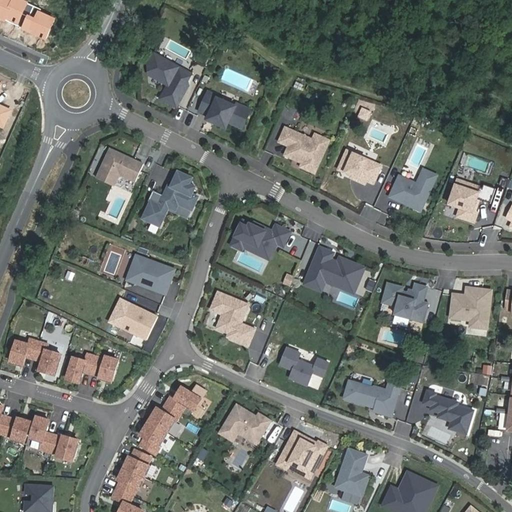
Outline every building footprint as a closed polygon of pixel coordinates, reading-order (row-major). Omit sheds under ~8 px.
[(19,24),(23,14),(28,3),(21,0),(14,0),(13,0),(0,0),(0,18),(1,19),(6,21),(7,18),(19,24)] [(42,9),(28,3),(23,14),(29,18),(36,21),(31,32),(46,39),(55,20),(40,13),(42,9)] [(24,29),(31,32),(36,21),(29,18),(24,29)] [(177,107),(189,85),(188,81),(192,74),(155,54),(148,67),(150,75),(164,83),(167,77),(172,79),(168,85),(161,98),(177,107)] [(229,122),(243,128),(249,113),(235,107),(234,110),(217,102),(218,100),(207,95),(200,111),(210,116),(208,120),(227,128),(229,122)] [(11,111),(0,105),(0,125),(4,127),(11,111)] [(301,167),(315,173),(329,141),(316,135),(313,140),(286,128),(280,142),(290,146),(286,155),(303,163),(301,167)] [(144,164),(111,149),(97,178),(115,186),(120,174),(136,182),(144,164)] [(339,169),(352,175),(359,178),(358,180),(365,183),(367,180),(374,183),(381,166),(347,151),(339,169)] [(397,179),(389,196),(421,211),(437,175),(427,170),(419,189),(397,179)] [(154,191),(149,201),(151,202),(144,218),(160,226),(169,207),(176,210),(179,204),(193,210),(198,198),(192,196),(193,194),(196,187),(190,184),(193,178),(179,172),(172,187),(170,191),(167,189),(165,196),(154,191)] [(491,204),(496,189),(484,185),(483,188),(458,180),(450,204),(461,208),(458,217),(474,222),(477,213),(473,211),(477,199),(491,204)] [(284,246),(290,232),(276,225),(273,232),(272,235),(266,232),(267,229),(255,223),(253,226),(243,221),(232,245),(242,250),(244,247),(246,241),(262,249),(259,255),(269,259),(277,243),(284,246)] [(262,249),(246,241),(244,247),(259,255),(262,249)] [(305,284),(315,289),(317,283),(323,281),(325,282),(343,289),(344,285),(356,290),(365,268),(340,258),(338,263),(336,267),(329,264),(331,260),(334,253),(320,248),(305,284)] [(176,270),(137,256),(128,280),(141,285),(143,284),(147,285),(147,287),(168,295),(173,281),(172,280),(176,270)] [(284,283),(290,286),(294,277),(288,275),(284,283)] [(322,291),(325,282),(323,281),(317,283),(315,289),(322,291)] [(372,291),(376,283),(371,281),(367,289),(372,291)] [(426,294),(414,291),(409,290),(409,293),(406,294),(402,293),(403,291),(404,288),(388,283),(383,303),(397,307),(395,315),(410,319),(424,322),(429,303),(424,302),(426,294)] [(414,291),(426,294),(428,287),(416,284),(414,291)] [(354,294),(356,290),(344,285),(343,289),(354,294)] [(467,288),(466,296),(466,298),(463,297),(463,295),(454,294),(452,311),(462,312),(462,317),(472,318),(471,321),(471,327),(488,329),(492,291),(467,288)] [(256,329),(242,323),(250,305),(218,292),(211,310),(223,314),(217,329),(229,334),(236,336),(234,340),(249,346),(256,329)] [(147,339),(159,317),(121,298),(109,321),(147,339)] [(462,312),(452,311),(451,318),(471,321),(472,318),(462,317),(462,312)] [(410,319),(395,315),(393,323),(408,327),(410,319)] [(18,341),(11,362),(24,366),(27,356),(44,361),(41,371),(56,375),(62,355),(47,350),(49,345),(31,339),(30,345),(18,341)] [(316,366),(299,359),(301,353),(288,348),(281,365),(294,370),(291,378),(308,386),(314,373),(324,377),(330,363),(319,359),(316,366)] [(113,382),(120,361),(107,357),(106,360),(89,354),(87,361),(75,358),(68,379),(81,383),(84,371),(101,376),(100,378),(113,382)] [(415,360),(423,362),(424,356),(416,354),(415,360)] [(483,373),(491,374),(492,366),(485,365),(483,373)] [(350,380),(344,398),(369,406),(373,403),(377,404),(375,411),(392,416),(399,393),(375,386),(373,387),(350,380)] [(195,410),(202,399),(182,387),(176,398),(172,395),(162,411),(158,408),(141,435),(146,438),(142,445),(156,454),(161,446),(160,445),(176,420),(177,420),(187,405),(195,410)] [(428,390),(424,403),(432,405),(431,409),(440,412),(438,417),(452,421),(450,428),(467,433),(474,410),(458,405),(459,402),(436,395),(437,393),(428,390)] [(239,433),(257,444),(272,420),(259,413),(257,416),(237,404),(220,433),(234,441),(239,433)] [(4,407),(0,405),(0,432),(13,437),(12,439),(25,443),(31,422),(18,418),(18,420),(1,415),(4,407)] [(496,421),(506,422),(507,414),(496,413),(496,421)] [(50,420),(37,417),(31,438),(43,442),(41,449),(58,454),(57,456),(73,461),(79,440),(63,436),(63,438),(46,433),(50,420)] [(489,445),(506,445),(507,430),(490,430),(489,445)] [(295,432),(290,442),(298,446),(302,439),(316,447),(318,444),(295,432)] [(287,469),(288,467),(290,463),(303,470),(301,474),(311,479),(328,446),(319,441),(318,444),(316,447),(302,439),(298,446),(290,442),(278,465),(287,469)] [(336,487),(363,497),(370,476),(362,473),(368,455),(349,449),(336,487)] [(143,511),(144,511),(129,504),(137,488),(139,490),(150,466),(148,465),(151,457),(135,450),(132,458),(130,457),(119,480),(121,481),(113,497),(124,503),(120,511),(143,511)] [(303,470),(290,463),(288,467),(301,474),(303,470)] [(427,511),(439,486),(409,472),(404,481),(407,483),(403,491),(400,490),(392,486),(383,506),(396,511),(398,511),(400,509),(405,511),(407,511),(414,510),(415,507),(427,511)] [(52,511),(54,486),(26,485),(26,494),(33,494),(33,502),(25,501),(24,511),(52,511)]
